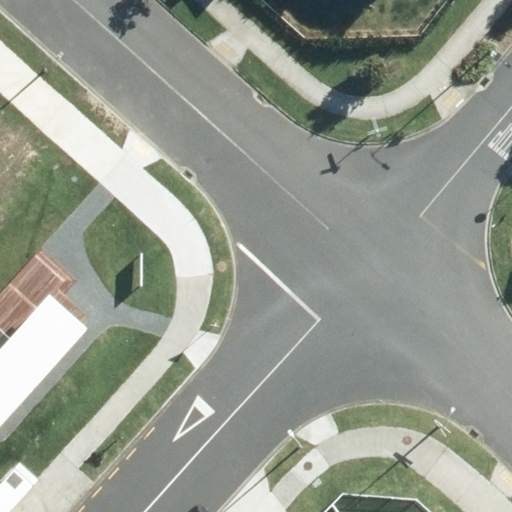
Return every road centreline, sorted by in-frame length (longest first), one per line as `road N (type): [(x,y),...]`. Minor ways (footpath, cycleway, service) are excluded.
road 1 (residential): [(82,0),(379,267)]
road 2 (tertiary): [(146,511),(258,385),(379,267)]
road 3 (residential): [(379,267),(511,101)]
road 4 (tertiary): [(379,267),(511,387)]
